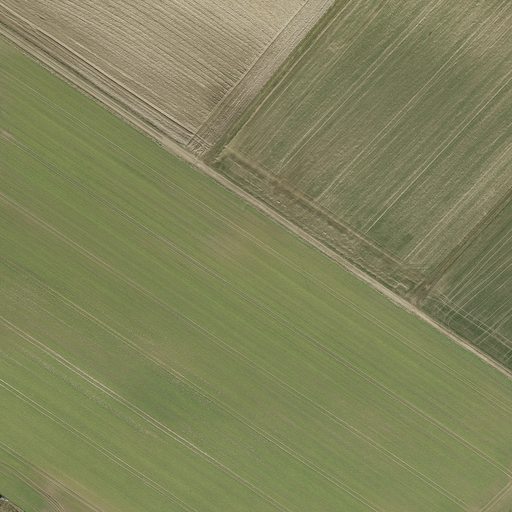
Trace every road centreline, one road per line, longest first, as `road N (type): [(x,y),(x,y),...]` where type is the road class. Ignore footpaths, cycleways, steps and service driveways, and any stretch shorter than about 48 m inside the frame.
road 1 (track): [(202,166),(406,300),(511,190)]
road 2 (track): [(0,29),(202,166)]
road 3 (track): [(343,0),(202,166)]
road 4 (track): [(406,300),(511,370)]
